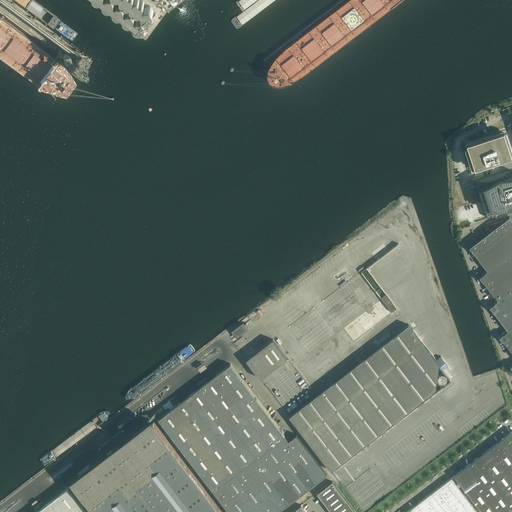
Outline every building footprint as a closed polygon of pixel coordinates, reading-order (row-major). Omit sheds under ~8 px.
[(103,0),(104,0),(104,1),(104,2),(104,3),(105,4),(106,5),(107,5),(108,6),(109,6),(110,6),(111,6),(112,5),(114,6),(114,7),(114,8),(114,9),(114,10),(115,10),(115,11),(115,12),(116,12),(117,13),(118,13),(119,13),(120,13),(121,13),(122,13),(124,14),(124,15),(124,16),(124,17),(125,18),(125,19),(126,20),(127,20),(128,21),(129,21),(130,21),(131,21),(132,21),(133,20),(134,21),(134,22),(134,23),(134,24),(134,25),(135,26),(136,27),(137,28),(138,28),(138,29),(139,29),(140,29),(141,29),(142,28),(143,28),(144,27),(145,26),(145,25),(145,24),(146,24),(146,23),(146,22),(146,21),(145,21),(145,20),(144,19),(144,18),(143,18),(142,17),(141,17),(140,17),(139,17),(138,17),(137,18),(136,16),(136,15),(136,14),(135,13),(135,12),(134,11),(133,10),(132,10),(131,9),(130,9),(129,9),(128,9),(127,10),(125,9),(126,8),(126,7),(126,6),(125,5),(125,4),(124,4),(124,3),(123,2),(122,2),(121,2),(120,2),(119,2),(118,2),(117,2),(115,1),(115,0),(121,0),(122,0),(123,0),(124,0),(125,1),(125,2),(126,2),(126,3),(127,3),(127,4),(128,4),(129,4),(129,3),(130,3),(131,3),(131,2),(132,3),(131,3),(131,4),(130,4),(130,5),(131,6),(131,7),(132,7),(132,8),(133,8),(134,8),(135,8),(135,9),(135,10),(136,10),(136,11),(137,11),(138,11),(139,11),(140,11),(140,10),(141,10),(142,10),(142,11),(142,12),(142,13),(142,14),(143,15),(143,16),(144,16),(145,17),(146,17),(147,18),(148,17),(149,17),(150,17),(151,17),(151,16),(152,16),(152,15),(153,15),(153,14),(153,13),(153,12),(153,11),(153,10),(153,9),(152,8),(151,7),(150,7),(150,6),(149,6),(148,6),(147,6),(146,6),(145,6),(144,7),(143,6),(144,5),(144,4),(144,3),(144,2),(143,2),(143,1),(142,1),(141,1),(140,1),(139,1),(140,0),(139,0),(103,0)] [(473,168),(475,168),(468,146),(484,141),(484,140),(484,139),(485,139),(486,139),(486,140),(487,140),(507,133),(506,132),(505,132),(504,131),(466,143),(465,143),(473,168)] [(468,146),(475,168),(511,155),(511,149),(507,133),(487,140),(486,140),(486,139),(485,139),(484,139),(484,140),(484,141),(468,146)] [(511,161),(501,166),(502,171),(511,167),(511,161)] [(511,173),(509,170),(507,171),(501,173),(475,181),(475,182),(486,216),(486,217),(487,217),(511,208),(511,173)] [(511,219),(510,217),(509,216),(505,220),(499,224),(482,237),(469,247),(473,252),(481,262),(487,270),(488,271),(511,251),(511,219)] [(511,251),(488,271),(487,270),(485,271),(480,274),(479,276),(488,288),(497,299),(498,301),(511,289),(511,251)] [(391,312),(397,308),(366,268),(361,272),(391,312)] [(342,296),(353,289),(352,288),(359,284),(355,279),(339,289),(342,292),(341,293),(342,296)] [(511,289),(498,301),(497,299),(489,306),(492,310),(494,313),(507,329),(508,331),(511,327),(511,289)] [(235,332),(246,323),(249,320),(234,331),(234,332),(235,332)] [(235,332),(237,335),(252,323),(249,320),(246,323),(235,332)] [(289,415),(290,416),(291,416),(290,415),(316,395),(409,325),(408,324),(316,395),(289,415)] [(291,416),(290,416),(331,470),(332,470),(361,447),(365,444),(417,405),(422,401),(450,379),(444,371),(449,367),(441,356),(436,360),(430,353),(426,347),(421,341),(418,337),(417,336),(412,329),(409,325),(316,395),(290,415),(291,416)] [(511,327),(508,331),(507,329),(506,330),(504,332),(505,333),(503,334),(502,334),(502,333),(502,334),(503,335),(502,335),(500,337),(503,341),(505,343),(511,352),(511,327)] [(273,339),(246,359),(255,372),(256,372),(260,378),(268,373),(274,368),(285,359),(287,358),(273,339)] [(294,366),(289,360),(285,363),(290,369),(294,366)] [(311,454),(296,434),(292,437),(289,440),(288,438),(282,431),(251,390),(230,363),(210,379),(196,390),(185,398),(170,410),(166,413),(165,412),(161,416),(158,417),(158,419),(161,423),(161,422),(193,464),(229,511),(276,511),(327,474),(311,454)] [(301,380),(299,382),(305,390),(308,388),(301,380)] [(451,380),(441,387),(443,390),(453,382),(451,380)] [(125,442),(154,421),(151,418),(123,439),(107,452),(71,479),(73,482),(109,455),(125,442)] [(222,511),(165,437),(166,437),(154,421),(125,442),(109,455),(73,482),(95,511),(222,511)] [(511,431),(502,439),(511,451),(511,431)] [(511,451),(502,439),(478,457),(484,464),(496,480),(502,487),(511,479),(511,451)] [(496,480),(484,464),(478,457),(467,466),(485,489),(496,480)] [(485,489),(467,466),(458,472),(454,475),(454,476),(451,478),(469,501),(485,489)] [(477,511),(469,501),(451,478),(432,493),(446,511),(477,511)] [(511,479),(502,487),(511,500),(511,479)] [(511,511),(511,500),(502,487),(496,480),(485,489),(469,501),(477,511),(511,511)] [(340,491),(333,482),(332,481),(322,489),(320,491),(317,493),(325,503),(340,491)] [(88,511),(69,487),(58,495),(37,511),(35,511),(88,511)] [(332,511),(347,501),(340,491),(325,503),(331,511),(332,511)] [(446,511),(432,493),(412,508),(414,511),(446,511)] [(353,511),(355,511),(347,501),(332,511),(353,511)]
